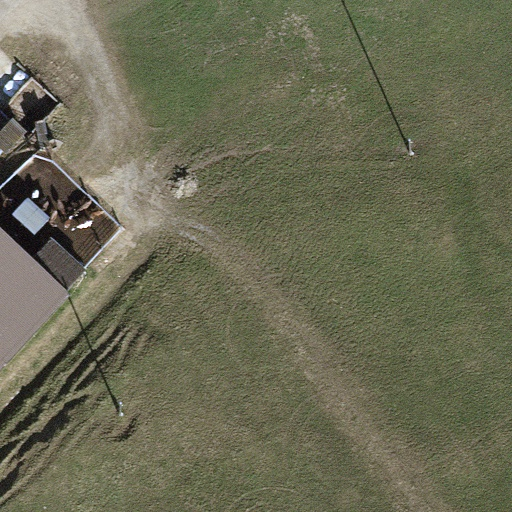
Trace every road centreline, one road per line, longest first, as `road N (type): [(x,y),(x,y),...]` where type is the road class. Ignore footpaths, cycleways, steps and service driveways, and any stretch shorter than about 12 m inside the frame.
road 1 (track): [(435,511),(274,287),(113,191),(117,269),(72,343),(0,423)]
road 2 (track): [(113,191),(91,57),(56,0)]
